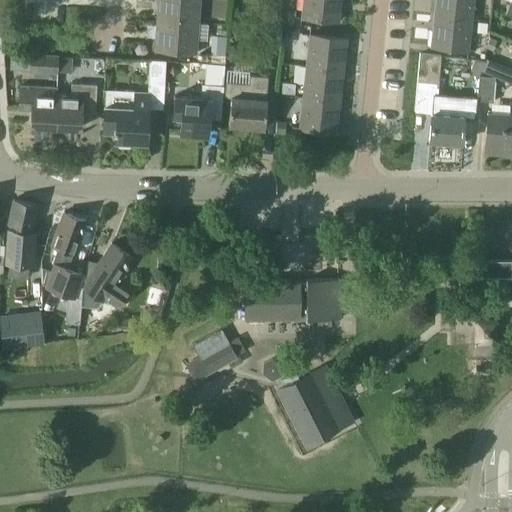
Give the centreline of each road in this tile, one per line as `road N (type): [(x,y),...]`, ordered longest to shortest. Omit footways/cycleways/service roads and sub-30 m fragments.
road 1 (residential): [(361,189),(86,189),(0,176)]
road 2 (residential): [(361,189),(381,0)]
road 3 (residential): [(511,191),(361,189)]
